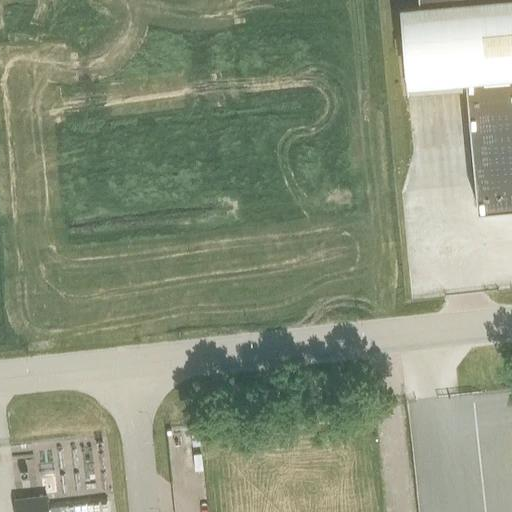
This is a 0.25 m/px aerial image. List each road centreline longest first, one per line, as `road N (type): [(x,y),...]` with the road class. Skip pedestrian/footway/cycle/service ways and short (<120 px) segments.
road 1 (unclassified): [(511,325),(130,371)]
road 2 (unclassified): [(147,511),(130,371)]
road 3 (unclassified): [(130,371),(0,385)]
